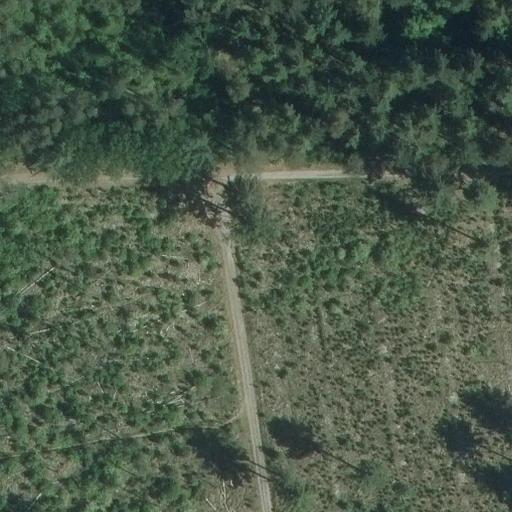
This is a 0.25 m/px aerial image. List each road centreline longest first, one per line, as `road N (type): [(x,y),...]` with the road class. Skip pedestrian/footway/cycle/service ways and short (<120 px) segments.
road 1 (track): [(0,182),(511,170)]
road 2 (track): [(266,511),(213,177)]
